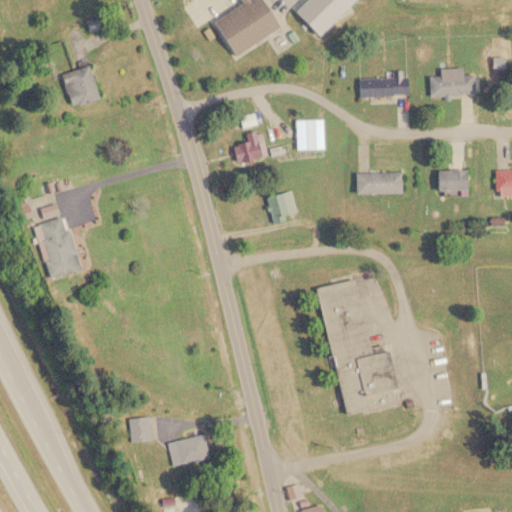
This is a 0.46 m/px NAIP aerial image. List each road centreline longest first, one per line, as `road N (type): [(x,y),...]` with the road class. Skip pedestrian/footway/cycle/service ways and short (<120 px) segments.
road 1 (tertiary): [(141,0),(218,260),(277,511)]
road 2 (residential): [(178,110),(279,85),(374,131),(511,130)]
road 3 (trunk): [(90,511),(0,336)]
